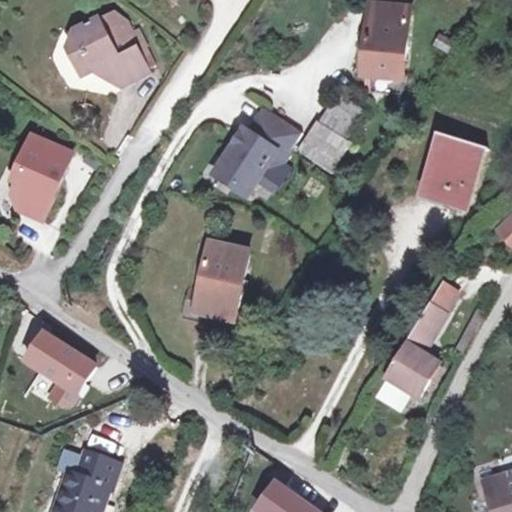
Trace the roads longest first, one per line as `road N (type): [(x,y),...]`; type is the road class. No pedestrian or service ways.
road 1 (residential): [(372,511),(43,305)]
road 2 (residential): [(235,0),(43,305)]
road 3 (unclassified): [(511,293),(401,511)]
